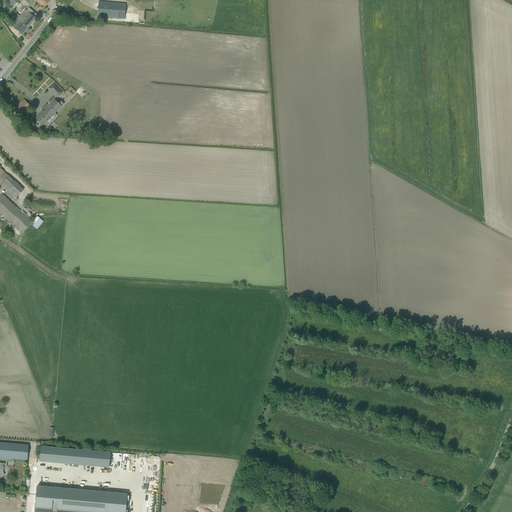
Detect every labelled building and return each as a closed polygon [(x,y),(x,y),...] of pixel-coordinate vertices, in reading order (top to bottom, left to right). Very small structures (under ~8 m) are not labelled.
[(101,17),(123,20),(125,5),(103,2),(98,2),(97,16),(96,17),(101,17)] [(25,10),(18,18),(28,27),(35,19),(35,18),(37,15),(29,9),(27,11),(25,10)] [(17,20),(12,27),(18,32),(21,35),(28,27),(18,18),(16,20),(17,20)] [(58,88),(53,93),(57,98),(62,92),(58,88)] [(25,113),(31,108),(23,99),(15,107),(17,109),(15,111),(20,116),(24,111),(25,113)] [(45,127),(43,125),(61,107),(63,104),(59,100),(57,103),(54,100),(38,117),(37,116),(32,121),(41,130),(45,127)] [(23,190),(5,173),(0,167),(0,185),(15,199),(23,190)] [(0,197),(0,213),(22,233),(32,222),(3,195),(0,197)] [(34,223),(32,225),(36,229),(43,221),(37,216),(32,221),(34,223)] [(0,442),(0,457),(2,458),(5,458),(27,460),(28,445),(0,442)] [(35,487),(32,511),(123,511),(125,495),(35,487)]
